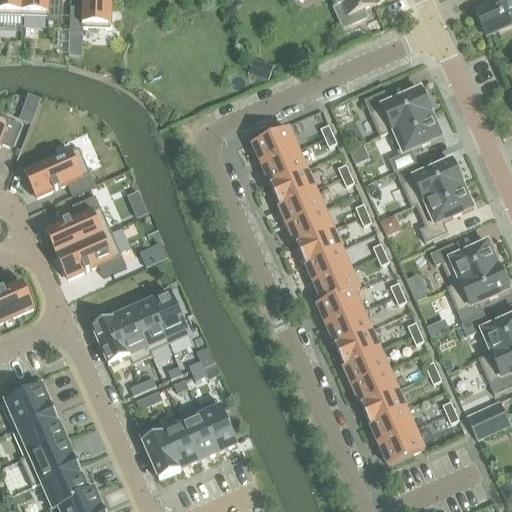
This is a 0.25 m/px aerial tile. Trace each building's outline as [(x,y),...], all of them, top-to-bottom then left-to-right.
[(0,0),(0,18),(22,19),(22,0),(0,0)] [(22,0),(22,19),(47,20),(47,25),(61,25),(61,0),(22,0)] [(70,36),(69,60),(82,60),(83,36),(83,31),(111,33),(111,0),(81,0),(82,3),(83,4),(83,11),(71,10),(70,36)] [(328,0),(332,7),(331,8),(342,31),(366,20),(363,13),(374,8),(370,0),(328,0)] [(511,26),(511,0),(495,0),(498,3),(475,14),(486,38),(511,26)] [(254,62),(248,77),(268,84),(274,69),(254,62)] [(386,95),(364,104),(380,140),(431,117),(421,93),(391,107),(386,95)] [(22,116),(19,123),(32,128),(35,120),(22,116)] [(431,117),(380,140),(380,141),(388,137),(397,160),(389,163),(394,177),(417,167),(412,154),(442,141),(440,137),(440,136),(433,121),(431,118),(432,118),(431,117)] [(0,147),(12,152),(21,128),(0,119),(0,147)] [(329,129),(321,133),(325,142),(333,139),(329,129)] [(253,149),(262,170),(298,154),(289,133),(253,149)] [(333,139),(325,142),(329,152),(337,148),(333,139)] [(79,152),(26,175),(37,201),(53,194),(53,196),(54,195),(61,192),(61,191),(67,188),(72,200),(95,189),(79,152)] [(298,154),(262,170),(271,190),(307,174),(298,154)] [(417,167),(394,177),(395,178),(396,177),(411,211),(463,188),(452,164),(422,178),(417,167)] [(338,173),(342,182),(350,178),(346,169),(338,173)] [(307,174),(271,190),(280,209),(316,193),(307,174)] [(350,178),(342,182),(346,192),(355,188),(350,178)] [(463,188),(411,211),(412,212),(419,208),(429,231),(420,234),(426,247),(448,237),(443,225),(473,212),(471,208),(472,207),(465,192),(464,192),(463,189),(463,188)] [(316,193),(280,209),(288,229),(324,213),(316,193)] [(64,227),(47,235),(58,259),(111,235),(95,200),(72,210),(77,221),(71,224),(70,223),(63,226),(64,227)] [(355,212),(359,221),(368,218),(364,209),(355,212)] [(324,213),(288,229),(297,249),(333,233),(324,213)] [(368,218),(359,221),(364,231),(372,227),(368,218)] [(333,233),(297,249),(306,269),(342,253),(333,233)] [(111,235),(58,259),(69,283),(85,275),(86,277),(92,274),(92,272),(98,269),(104,281),(127,271),(111,235)] [(139,256),(146,271),(168,261),(162,246),(139,256)] [(453,248),(430,258),(436,271),(445,267),(454,289),(449,291),(449,292),(499,270),(498,269),(498,270),(497,267),(498,266),(491,251),(490,251),(488,246),(458,260),(453,248)] [(373,252),(377,261),(385,257),(381,248),(373,252)] [(342,253),(306,269),(314,288),(350,273),(342,253)] [(385,257),(377,261),(381,270),(389,267),(385,257)] [(499,270),(449,292),(464,327),(463,327),(463,328),(484,319),(479,307),(509,294),(499,270)] [(350,273),(314,288),(323,307),(318,310),(359,292),(350,273)] [(0,326),(33,312),(22,286),(5,293),(4,292),(0,294),(0,326)] [(390,292),(394,300),(403,297),(399,288),(390,292)] [(359,292),(318,310),(327,330),(363,314),(354,295),(359,293),(359,292)] [(170,297),(150,306),(169,348),(189,340),(170,297)] [(403,297),(394,300),(398,310),(407,306),(403,297)] [(150,306),(131,314),(152,361),(153,361),(151,356),(169,348),(150,306)] [(114,321),(113,322),(134,369),(152,361),(131,314),(114,322),(114,321)] [(363,314),(327,330),(335,350),(371,334),(363,314)] [(484,319),(463,328),(468,340),(477,335),(488,360),(511,349),(511,320),(490,331),(484,319)] [(113,322),(92,331),(109,369),(129,361),(133,370),(134,369),(113,322)] [(408,331),(412,340),(420,336),(416,327),(408,331)] [(468,340),(463,329),(456,332),(461,343),(468,340)] [(371,334),(335,350),(344,370),(380,354),(371,334)] [(420,336),(412,340),(416,349),(424,346),(420,336)] [(485,361),(479,364),(489,387),(495,400),(511,391),(511,381),(511,379),(511,377),(511,349),(488,360),(485,361)] [(380,354),(344,370),(353,389),(389,374),(380,354)] [(200,365),(189,370),(192,378),(203,373),(200,365)] [(425,370),(429,379),(438,376),(434,367),(425,370)] [(179,371),(168,376),(171,383),(183,378),(179,371)] [(203,373),(192,378),(195,385),(207,380),(203,373)] [(389,374),(353,389),(362,409),(398,393),(389,374)] [(438,376),(429,379),(433,389),(442,385),(438,376)] [(153,382),(142,387),(145,395),(156,390),(153,382)] [(185,385),(174,390),(177,397),(189,392),(185,385)] [(142,387),(130,392),(134,400),(145,395),(142,387)] [(43,390),(1,408),(13,435),(56,417),(52,408),(43,390)] [(398,393),(362,409),(370,429),(406,413),(398,393)] [(159,396),(148,401),(151,409),(162,404),(159,396)] [(148,401),(137,406),(140,414),(151,409),(148,401)] [(216,402),(196,411),(217,457),(237,448),(216,402)] [(443,409),(447,419),(455,415),(451,406),(443,409)] [(196,411),(178,419),(198,465),(217,457),(196,411)] [(406,413),(370,429),(379,449),(415,433),(406,413)] [(455,415),(447,419),(451,428),(459,425),(455,415)] [(56,417),(13,435),(24,461),(20,463),(20,464),(67,443),(59,426),(60,426),(56,417)] [(478,417),(467,421),(477,442),(510,427),(506,419),(484,429),(478,417)] [(160,427),(159,427),(180,474),(181,474),(181,473),(198,465),(178,419),(177,420),(179,424),(162,431),(160,427)] [(159,427),(139,437),(159,483),(180,474),(159,427)] [(415,433),(379,449),(388,469),(424,453),(415,433)] [(67,443),(20,464),(32,490),(79,469),(75,461),(67,443)] [(79,469),(32,490),(32,491),(41,487),(51,511),(53,511),(95,494),(95,493),(90,496),(82,479),(83,479),(79,469)] [(511,487),(501,492),(508,509),(511,507),(511,487)] [(95,494),(53,511),(103,511),(104,511),(103,511),(95,494)]
